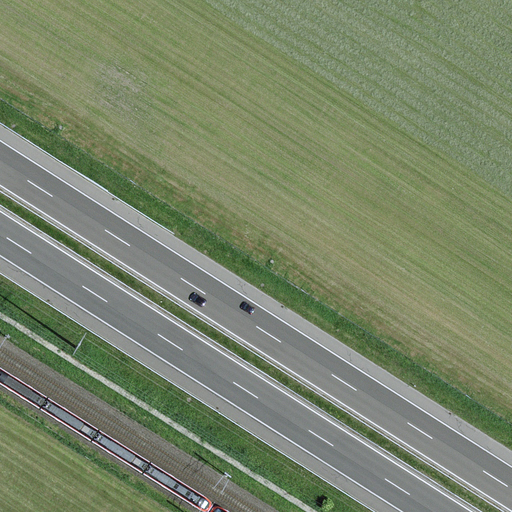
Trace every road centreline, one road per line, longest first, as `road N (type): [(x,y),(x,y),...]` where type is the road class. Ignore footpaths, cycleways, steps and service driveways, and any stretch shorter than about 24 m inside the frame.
road 1 (motorway): [(511,487),(0,162)]
road 2 (motorway): [(0,234),(436,511)]
